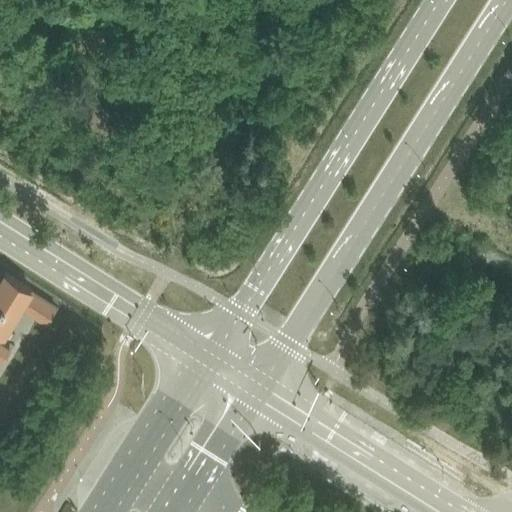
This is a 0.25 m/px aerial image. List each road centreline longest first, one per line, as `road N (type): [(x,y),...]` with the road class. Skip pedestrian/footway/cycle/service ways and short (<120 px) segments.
road 1 (tertiary): [(252,391),(507,0)]
road 2 (tertiary): [(436,0),(204,360)]
road 3 (tertiary): [(204,360),(0,231)]
road 4 (unclassified): [(450,511),(252,391)]
